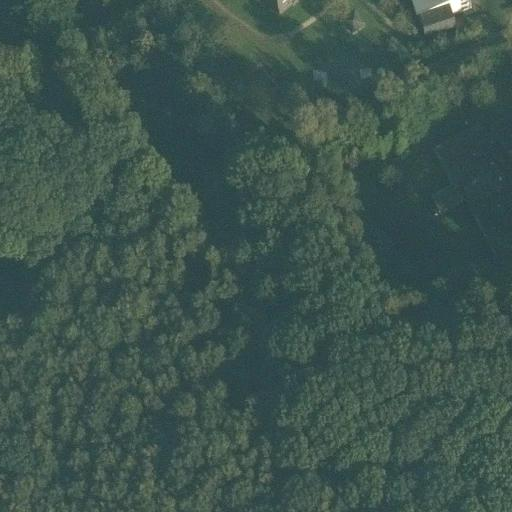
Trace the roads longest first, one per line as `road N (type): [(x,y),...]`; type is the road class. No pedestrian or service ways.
road 1 (track): [(246,175),(0,308)]
road 2 (track): [(246,175),(97,139),(50,88)]
